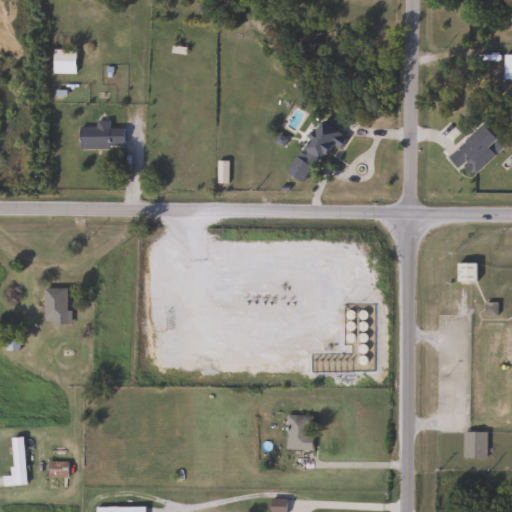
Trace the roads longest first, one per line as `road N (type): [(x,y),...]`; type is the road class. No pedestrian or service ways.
road 1 (residential): [(413,212),(0,203)]
road 2 (residential): [(408,511),(413,212)]
road 3 (residential): [(415,0),(413,212)]
